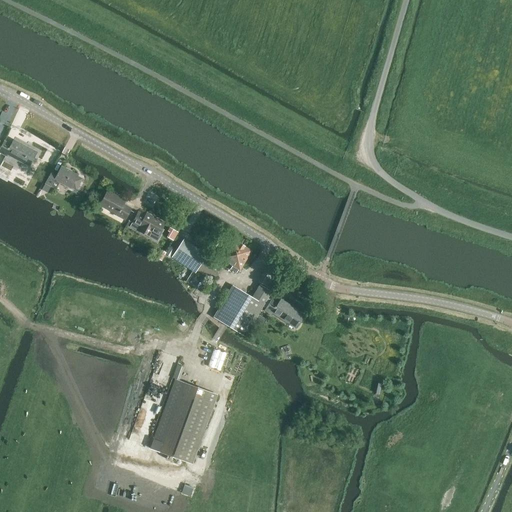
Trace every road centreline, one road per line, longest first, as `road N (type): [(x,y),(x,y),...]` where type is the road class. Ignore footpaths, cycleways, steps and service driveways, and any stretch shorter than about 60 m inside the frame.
road 1 (unclassified): [(511,323),(330,286),(232,221),(0,91)]
road 2 (unclassified): [(423,202),(379,172),(367,147),(406,0)]
road 3 (track): [(170,347),(128,350),(28,323),(0,299)]
